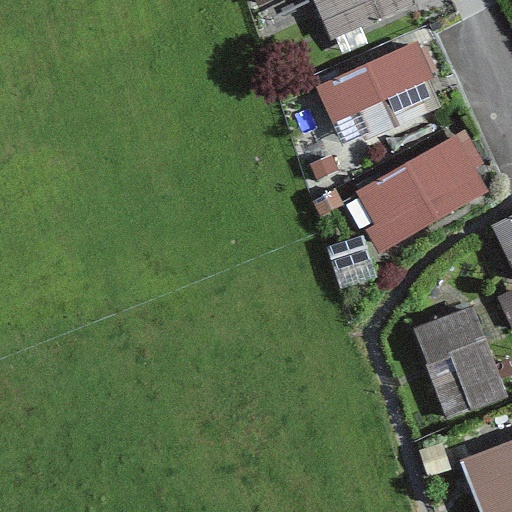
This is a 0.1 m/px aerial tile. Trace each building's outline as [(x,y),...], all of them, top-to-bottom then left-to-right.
[(303,0),(327,61),(422,24),(412,0),(303,0)] [(437,87),(424,50),(311,90),(338,166),(435,132),(421,92),(437,87)] [(498,197),(469,143),(355,202),(383,256),(498,197)] [(511,219),(494,229),(511,265),(511,219)] [(511,388),(483,302),(414,325),(448,428),(511,407),(511,388)] [(511,511),(511,445),(460,464),(477,511),(511,511)]
